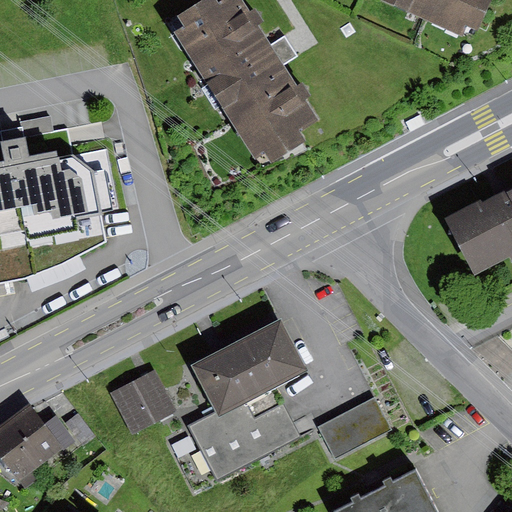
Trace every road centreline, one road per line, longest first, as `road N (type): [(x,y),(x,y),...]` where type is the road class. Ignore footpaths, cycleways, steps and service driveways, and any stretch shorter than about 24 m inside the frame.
road 1 (residential): [(0,103),(95,83),(123,88),(183,296)]
road 2 (residential): [(324,221),(511,427)]
road 3 (primary): [(511,118),(324,221)]
road 4 (primary): [(183,296),(0,391)]
road 5 (primary): [(324,221),(183,296)]
